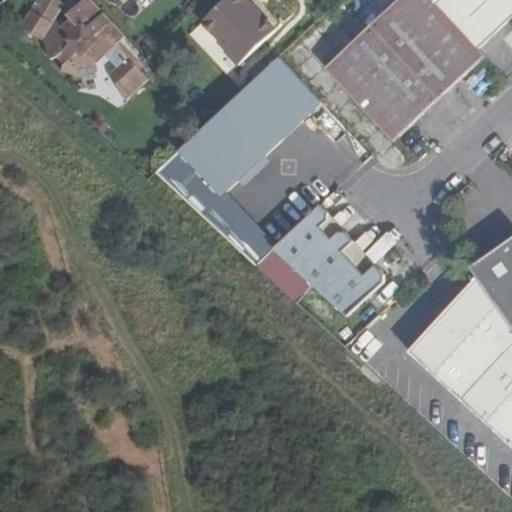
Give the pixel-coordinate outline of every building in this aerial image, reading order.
[(129,35),(96,0),(85,0),(70,14),(74,19),(67,25),(61,18),(69,4),(62,0),(39,0),(33,9),(34,10),(24,26),(46,40),(46,59),(52,59),(60,66),(60,72),(78,76),(101,71),(98,64),(108,54),(120,67),(113,72),(130,101),(153,79),(120,44),(129,35)] [(250,0),(228,0),(206,22),(230,48),(228,51),(242,65),(272,36),(256,18),(261,13),(262,12),(250,0)] [(394,140),(487,58),(481,51),(434,0),(398,0),(327,66),(394,140)] [(511,0),(434,0),(481,51),(511,22),(511,0)] [(283,55),(211,122),(181,150),(205,175),(223,195),(325,100),(283,55)] [(181,150),(158,171),(184,195),(205,175),(181,150)] [(324,204),(283,243),(349,315),(387,282),(387,273),(379,264),(367,273),(346,250),(357,240),(350,232),(343,232),(335,238),(326,227),(332,221),(332,213),(324,204)] [(373,206),(351,221),(358,230),(379,216),(373,206)] [(511,239),(470,268),(477,278),(511,327),(511,239)] [(301,301),(317,281),(277,248),(261,267),(301,301)] [(511,446),(511,327),(477,278),(408,353),(511,446)]
